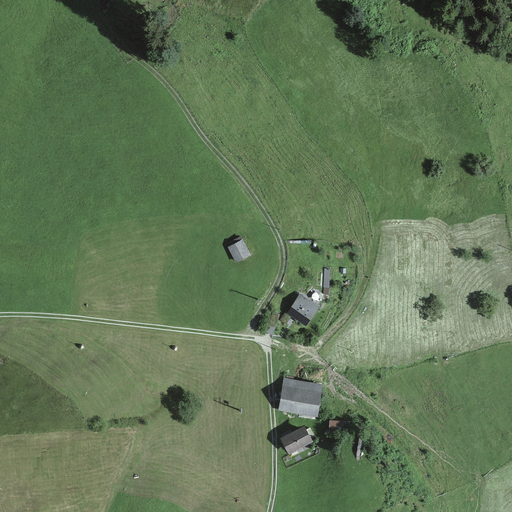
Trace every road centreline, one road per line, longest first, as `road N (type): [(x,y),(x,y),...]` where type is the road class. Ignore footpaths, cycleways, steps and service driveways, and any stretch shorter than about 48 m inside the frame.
road 1 (track): [(0,315),(57,314),(261,339),(270,354),(270,511)]
road 2 (track): [(242,335),(256,321),(282,246),(217,148),(91,0)]
